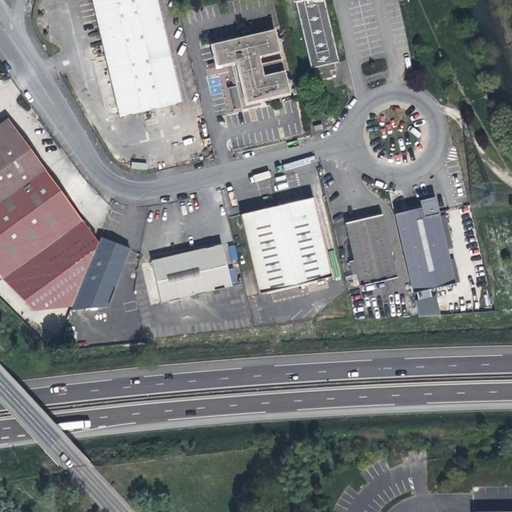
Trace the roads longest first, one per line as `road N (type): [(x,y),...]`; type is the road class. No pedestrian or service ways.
road 1 (motorway): [(0,429),(178,409),(511,391)]
road 2 (motorway): [(511,364),(347,369),(0,401)]
road 3 (unclassified): [(25,61),(93,167),(136,193),(363,141)]
road 4 (unknown): [(212,208),(176,219),(154,239),(142,261),(143,292),(163,312),(190,312),(231,296),(239,270),(217,220)]
road 5 (unknown): [(138,149),(108,145),(83,128),(50,0)]
road 6 (unclassified): [(384,164),(406,165),(423,152),(428,131),(420,111),(401,101),(380,104),(365,120),(363,141)]
road 7 (unknown): [(138,149),(169,128),(185,101),(167,0)]
road 8 (tertiary): [(0,387),(116,511)]
road 9 (unknown): [(7,85),(102,217)]
road 10 (unknown): [(216,131),(196,36),(210,15)]
road 11 (unknown): [(309,155),(336,272)]
